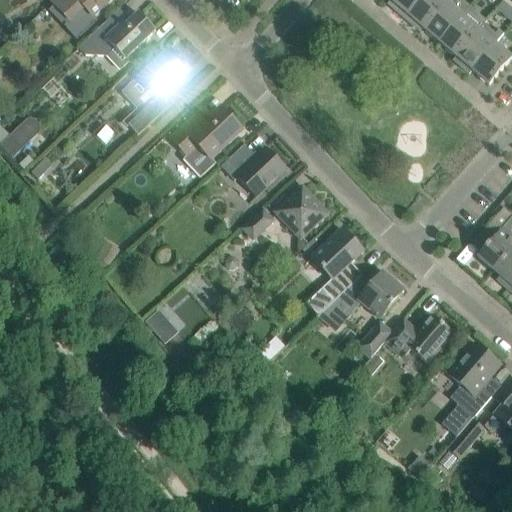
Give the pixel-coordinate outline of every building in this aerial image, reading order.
[(54,0),(51,3),(60,12),(54,17),(73,38),(113,0),(54,0)] [(393,11),(403,19),(419,0),(391,0),(390,1),(396,7),(393,11)] [(419,0),(403,19),(413,28),(416,24),(423,30),(446,3),(443,0),(419,0)] [(461,0),(448,0),(446,3),(423,30),(439,44),(471,8),(461,0)] [(511,23),(511,9),(503,2),(496,10),(511,23)] [(456,58),(487,22),(471,8),(439,44),(456,58)] [(115,15),(78,49),(85,57),(107,57),(115,50),(125,61),(139,48),(152,35),(152,29),(142,18),(136,18),(128,24),(124,24),(115,15)] [(495,45),(504,35),(499,31),(495,35),(484,25),(487,22),(456,58),(462,63),(459,67),(469,76),(472,72),(495,45)] [(489,86),(509,63),(511,59),(495,45),(472,72),(489,86)] [(138,81),(125,93),(134,104),(139,110),(125,123),(137,136),(152,123),(180,97),(171,88),(186,74),(167,54),(138,81)] [(182,131),(172,140),(186,156),(182,159),(199,178),(216,161),(214,159),(227,146),(242,133),(221,110),(212,118),(204,126),(196,117),(182,131)] [(17,129),(0,145),(12,159),(30,143),(17,129)] [(245,146),(230,160),(221,168),(235,182),(238,179),(257,198),(286,171),(267,151),(257,159),(245,146)] [(37,169),(32,174),(39,182),(44,176),(40,172),(37,169)] [(302,191),(287,205),(278,213),(300,237),(324,215),(302,191)] [(511,214),(504,208),(480,236),(489,245),(477,258),(494,272),(511,250),(511,214)] [(253,240),(254,240),(273,222),(263,211),(243,230),(253,240)] [(316,295),(306,304),(318,317),(361,277),(362,276),(351,264),(363,253),(342,231),(328,245),(312,260),(331,281),(322,290),(316,295)] [(97,259),(109,266),(119,250),(107,243),(97,259)] [(511,250),(494,272),(500,277),(497,281),(508,291),(511,285),(511,250)] [(316,319),(335,335),(352,315),(351,314),(361,303),(380,320),(404,292),(382,274),(371,286),(361,277),(318,317),(316,319)] [(188,329),(180,316),(168,323),(161,311),(146,320),(161,346),(188,329)] [(393,334),(384,344),(388,347),(403,360),(411,351),(427,365),(440,350),(453,335),(432,317),(418,333),(404,321),(393,334)] [(379,322),(357,349),(371,360),(379,349),(380,349),(393,334),(379,322)] [(276,338),(259,354),(268,363),(285,347),(282,343),(276,338)] [(480,389),(500,367),(475,345),(449,376),(461,386),(450,399),(458,406),(442,426),(457,438),(472,421),(491,398),(480,389)] [(363,369),(361,372),(370,379),(372,377),(385,362),(376,354),(371,360),(363,369)] [(363,384),(357,379),(349,389),(354,394),(363,384)] [(511,395),(495,415),(485,427),(497,437),(506,426),(511,430),(511,395)] [(485,432),(472,421),(457,438),(447,450),(459,461),(478,440),(485,432)] [(420,458),(410,469),(422,479),(432,468),(420,458)]
